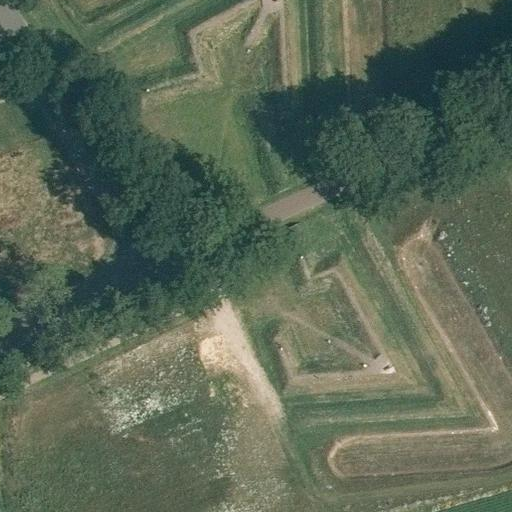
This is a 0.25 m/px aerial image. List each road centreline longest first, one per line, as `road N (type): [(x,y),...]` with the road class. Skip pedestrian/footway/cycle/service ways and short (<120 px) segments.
road 1 (unclassified): [(160,265),(511,103)]
road 2 (tertiary): [(160,265),(0,4)]
road 3 (tertiary): [(0,345),(160,265)]
